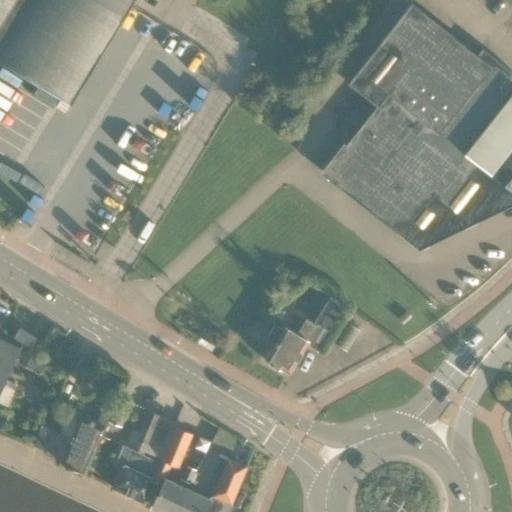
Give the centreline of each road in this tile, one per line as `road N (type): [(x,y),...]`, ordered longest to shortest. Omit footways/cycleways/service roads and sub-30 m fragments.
road 1 (primary): [(229,398),(0,261)]
road 2 (primary): [(511,307),(406,434)]
road 3 (primary): [(362,444),(229,398)]
road 4 (unclassified): [(127,511),(0,452)]
road 5 (primary): [(229,398),(329,486)]
road 6 (primary): [(454,461),(468,405),(503,349)]
